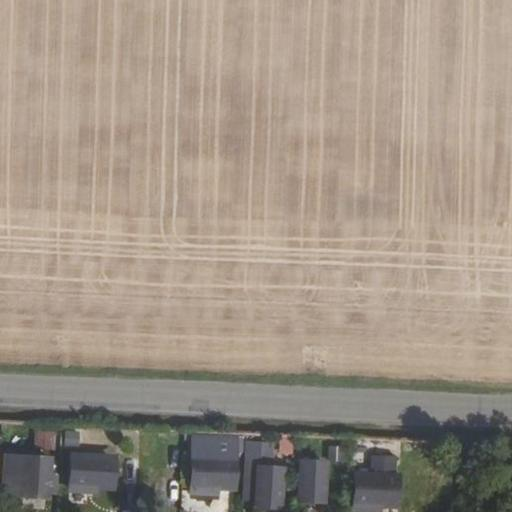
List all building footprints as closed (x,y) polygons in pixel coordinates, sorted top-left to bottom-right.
[(469,443),(449,441),(448,459),(469,459),(469,443)] [(483,443),(472,443),(472,455),(482,456),(483,443)] [(109,486),(110,459),(71,457),(70,484),(94,486),(109,486)] [(49,459),(25,458),(22,491),(46,492),(49,459)] [(231,460),(192,459),(192,474),(215,475),(215,486),(230,487),(231,460)] [(323,464),(300,463),(299,495),(321,496),(323,464)] [(280,470),(257,468),(255,500),(278,502),(280,470)] [(215,475),(192,474),(191,491),(215,491),(215,486),(215,475)] [(393,505),(393,478),(354,478),(354,505),(378,505),(393,505)] [(93,502),(94,486),(70,484),(68,501),(93,502)]
